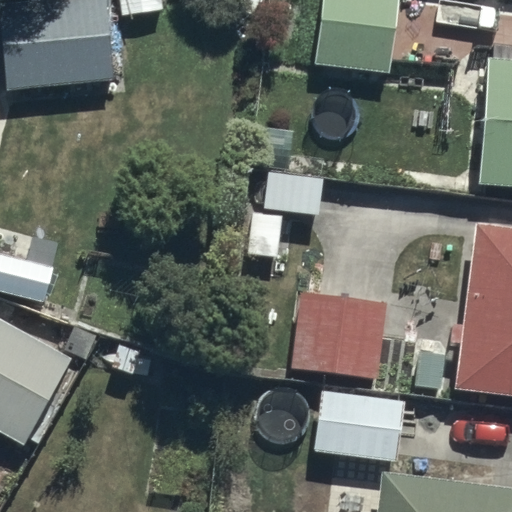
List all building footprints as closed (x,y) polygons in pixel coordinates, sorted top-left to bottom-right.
[(328,0),(322,69),(388,75),(394,0),(328,0)] [(105,14),(9,21),(15,100),(111,93),(105,14)] [(511,84),(494,83),(485,208),(511,210),(511,84)] [(320,180),(263,175),(260,215),(247,215),(244,257),(276,259),(279,215),(317,218),(320,180)] [(0,250),(0,285),(43,299),(53,266),(0,250)] [(511,255),(487,252),(465,408),(511,414),(511,255)] [(310,307),(299,376),(378,388),(389,320),(310,307)] [(0,437),(28,452),(70,375),(0,337),(0,437)] [(326,410),(318,468),(397,479),(404,421),(326,410)] [(500,511),(398,502),(397,511),(500,511)]
